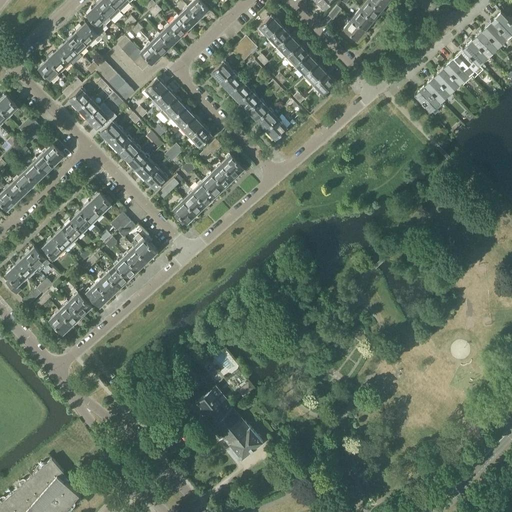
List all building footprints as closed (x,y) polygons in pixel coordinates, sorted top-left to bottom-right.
[(120,10),(110,0),(98,0),(96,3),(111,19),(120,10)] [(128,0),(110,0),(120,10),(130,1),(128,0)] [(201,0),(192,0),(188,4),(199,17),(209,7),(201,0)] [(381,8),(371,0),(365,0),(360,7),(373,18),(381,8)] [(371,0),(381,8),(387,0),(371,0)] [(111,19),(96,3),(86,12),(91,17),(87,21),(97,33),(102,28),(103,29),(107,25),(106,24),(111,19)] [(153,7),(158,11),(161,8),(157,3),(153,7)] [(199,17),(188,4),(178,13),(190,26),(199,17)] [(337,5),(328,15),(332,18),(341,8),(337,5)] [(158,11),(153,7),(150,10),(155,15),(158,11)] [(360,7),(351,17),(365,28),(373,18),(360,7)] [(491,19),(507,36),(511,30),(511,21),(500,9),(491,19)] [(190,26),(178,13),(169,22),(181,35),(190,26)] [(268,35),(280,24),(271,14),(259,26),(268,35)] [(131,15),(128,18),(133,23),(136,19),(131,15)] [(365,28),(351,17),(343,27),(357,38),(365,28)] [(133,23),(128,18),(124,21),(129,26),(133,23)] [(491,19),(481,28),(497,45),(507,36),(491,19)] [(86,20),(76,30),(88,42),(94,37),(97,40),(106,32),(103,29),(102,28),(97,33),(87,21),(86,20)] [(135,25),(139,30),(143,26),(138,21),(135,25)] [(181,35),(169,22),(160,32),(171,44),(181,35)] [(280,24),(268,35),(277,45),(289,33),(280,24)] [(139,30),(135,25),(131,28),(136,33),(139,30)] [(497,45),(481,28),(472,37),(488,54),(497,45)] [(88,42),(76,30),(67,39),(79,51),(88,42)] [(160,32),(150,41),(162,53),(171,44),(160,32)] [(298,43),(289,33),(277,45),(286,54),(298,43)] [(121,47),(130,39),(125,34),(117,42),(121,47)] [(246,34),(242,38),(253,50),(257,46),(246,34)] [(488,54),(472,37),(462,46),(478,63),(488,54)] [(242,38),(237,42),(249,54),(253,50),(242,38)] [(67,39),(57,48),(69,60),(79,51),(67,39)] [(134,43),(130,39),(121,47),(126,51),(134,43)] [(162,53),(150,41),(141,50),(143,52),(147,56),(151,60),(152,62),(162,53)] [(249,54),(237,42),(232,47),(244,59),(249,54)] [(138,47),(134,43),(126,51),(130,55),(138,47)] [(298,43),(286,54),(295,63),(307,52),(298,43)] [(478,63),(462,46),(453,55),(469,72),(478,63)] [(138,47),(130,55),(134,60),(143,52),(141,50),(138,47)] [(57,48),(48,57),(60,69),(69,60),(57,48)] [(143,52),(134,60),(138,64),(147,56),(143,52)] [(307,52),(295,63),(304,73),(316,61),(307,52)] [(453,55),(443,64),(459,81),(469,72),(453,55)] [(147,56),(138,64),(143,69),(151,60),(147,56)] [(60,69),(48,57),(38,66),(50,78),(60,69)] [(105,59),(98,65),(97,67),(101,72),(109,63),(105,59)] [(221,81),(233,69),(224,59),(212,71),(221,81)] [(325,71),(316,61),(304,73),(313,82),(325,71)] [(109,63),(101,72),(105,76),(114,68),(109,63)] [(95,68),(90,64),(87,67),(91,72),(95,68)] [(443,64),(434,73),(450,90),(459,81),(443,64)] [(114,68),(105,76),(108,79),(109,81),(117,72),(116,71),(117,71),(114,68)] [(233,69),(221,81),(230,90),(242,78),(233,69)] [(334,80),(325,71),(313,82),(322,92),(334,80)] [(117,72),(109,81),(113,85),(122,77),(117,72)] [(434,73),(424,82),(440,99),(450,90),(434,73)] [(286,78),(283,75),(278,79),(282,83),(286,78)] [(155,97),(167,85),(157,76),(145,87),(155,97)] [(126,81),(122,77),(113,85),(117,89),(126,81)] [(100,86),(105,81),(102,78),(97,82),(100,86)] [(242,78),(230,90),(239,99),(251,88),(242,78)] [(79,84),(74,79),(62,91),(66,96),(79,84)] [(108,85),(105,81),(100,86),(104,89),(108,85)] [(130,85),(126,81),(117,89),(118,90),(121,94),(130,85)] [(440,99),(424,82),(414,92),(430,108),(440,99)] [(134,90),(130,85),(121,94),(126,98),(134,90)] [(167,85),(155,97),(163,106),(175,95),(167,85)] [(77,107),(90,95),(81,86),(68,98),(77,107)] [(260,97),(251,88),(239,99),(248,109),(260,97)] [(296,98),(301,94),(298,90),(293,95),(296,98)] [(119,95),(114,91),(109,96),(114,100),(119,95)] [(6,93),(0,98),(0,106),(8,114),(17,105),(6,93)] [(304,97),(301,94),(296,98),(300,102),(304,97)] [(99,104),(90,95),(77,107),(86,116),(99,104)] [(175,95),(163,106),(164,106),(160,110),(169,119),(173,116),(185,104),(175,95)] [(269,107),(260,97),(248,109),(257,118),(269,107)] [(290,105),(294,101),(291,97),(286,102),(290,105)] [(298,104),(294,101),(290,105),(293,109),(298,104)] [(108,114),(99,104),(86,116),(96,126),(97,126),(101,130),(112,119),(108,115),(108,114)] [(193,114),(185,104),(173,116),(181,125),(193,114)] [(278,116),(269,107),(257,118),(266,127),(278,116)] [(143,108),(139,112),(142,116),(147,111),(143,108)] [(132,119),(137,114),(133,111),(128,115),(132,119)] [(278,116),(266,127),(275,137),(287,126),(291,122),(281,113),(278,116)] [(140,118),(137,114),(132,119),(135,122),(140,118)] [(193,114),(181,125),(190,134),(202,123),(193,114)] [(27,127),(35,119),(30,115),(19,126),(25,133),(29,130),(27,127)] [(39,124),(35,119),(27,127),(29,130),(31,132),(39,124)] [(112,119),(101,130),(100,131),(109,140),(121,128),(112,119)] [(157,131),(161,126),(158,123),(153,127),(157,131)] [(211,133),(202,123),(190,134),(199,144),(211,133)] [(29,130),(25,133),(32,139),(43,128),(39,124),(31,132),(29,130)] [(130,138),(121,128),(109,140),(118,149),(130,138)] [(203,149),(208,154),(210,151),(212,153),(222,144),(215,137),(203,149)] [(140,147),(130,138),(118,149),(127,159),(140,147)] [(17,143),(21,148),(25,144),(20,140),(17,143)] [(52,141),(42,150),(54,163),(64,154),(52,141)] [(173,150),(179,145),(176,142),(170,147),(173,150)] [(21,148),(17,143),(13,146),(18,151),(21,148)] [(183,149),(179,145),(173,150),(177,154),(183,149)] [(140,147),(127,159),(136,168),(149,156),(140,147)] [(173,150),(170,147),(164,153),(167,156),(173,150)] [(208,154),(203,149),(199,153),(204,158),(208,154)] [(42,150),(33,160),(45,172),(54,163),(42,150)] [(177,154),(173,150),(167,156),(171,160),(177,154)] [(220,161),(234,176),(244,167),(230,152),(220,161)] [(149,156),(136,168),(145,178),(158,166),(149,156)] [(188,159),(185,163),(192,170),(195,166),(188,159)] [(45,172),(33,160),(23,169),(35,181),(45,172)] [(234,176),(220,161),(211,171),(225,185),(234,176)] [(192,170),(185,163),(181,166),(188,173),(192,170)] [(169,178),(158,166),(145,178),(155,187),(162,180),(164,183),(169,178)] [(35,181),(23,169),(14,178),(26,190),(35,181)] [(211,171),(202,180),(215,194),(225,185),(211,171)] [(170,181),(175,185),(178,182),(174,177),(170,181)] [(26,190),(14,178),(4,187),(16,199),(26,190)] [(202,180),(192,189),(206,203),(215,194),(202,180)] [(175,185),(170,181),(159,192),(163,197),(175,185)] [(16,199),(4,187),(0,191),(0,205),(2,203),(7,208),(16,199)] [(206,203),(192,189),(183,198),(196,212),(206,203)] [(99,190),(89,199),(101,212),(111,202),(99,190)] [(196,212),(183,198),(173,207),(178,212),(174,215),(182,223),(185,220),(187,221),(196,212)] [(101,212),(89,199),(80,209),(92,221),(101,212)] [(92,221),(80,209),(70,218),(82,230),(92,221)] [(123,210),(114,218),(119,223),(127,215),(123,210)] [(127,215),(119,223),(121,225),(123,227),(131,219),(127,215)] [(82,230),(70,218),(61,227),(73,239),(82,230)] [(119,223),(114,218),(111,222),(117,228),(121,225),(119,223)] [(121,225),(117,228),(124,235),(135,224),(131,219),(123,227),(121,225)] [(73,239),(61,227),(51,236),(63,248),(73,239)] [(102,232),(107,237),(111,233),(106,228),(102,232)] [(107,237),(102,232),(99,235),(104,240),(107,237)] [(43,245),(38,250),(45,257),(48,261),(53,256),(54,257),(63,248),(51,236),(42,245),(43,245)] [(133,245),(147,259),(157,250),(143,236),(133,245)] [(34,245),(24,254),(40,270),(48,261),(45,257),(38,250),(34,245)] [(133,245),(124,254),(138,268),(147,259),(133,245)] [(88,255),(84,250),(80,253),(85,258),(88,255)] [(90,257),(95,262),(98,258),(94,253),(90,257)] [(24,254),(15,263),(26,275),(36,266),(24,254)] [(138,268),(124,254),(114,263),(128,278),(138,268)] [(95,262),(90,257),(87,260),(91,265),(95,262)] [(26,275),(15,263),(5,272),(17,284),(26,275)] [(128,278),(114,263),(105,272),(119,287),(128,278)] [(119,287),(105,272),(95,281),(109,296),(119,287)] [(83,286),(78,291),(90,303),(94,299),(100,305),(109,296),(95,281),(86,290),(83,286)] [(44,288),(40,283),(36,287),(41,291),(44,288)] [(50,287),(54,292),(58,288),(53,283),(50,287)] [(54,292),(50,287),(46,290),(51,295),(54,292)] [(51,295),(46,290),(34,302),(38,307),(51,295)] [(77,290),(68,299),(82,314),(91,305),(90,303),(78,291),(77,290)] [(82,314),(68,299),(58,308),(72,323),(82,314)] [(72,323),(58,308),(49,317),(63,332),(72,323)] [(199,359),(200,360),(203,364),(209,360),(205,355),(199,359)] [(209,425),(228,409),(232,406),(215,385),(192,405),(209,425)] [(230,411),(228,409),(209,425),(219,438),(223,435),(242,458),(263,441),(250,425),(245,420),(239,425),(228,412),(230,411)] [(136,420),(144,428),(153,420),(146,411),(138,418),(136,420)] [(0,500),(0,511),(61,511),(79,492),(59,474),(63,470),(51,456),(0,500)]
